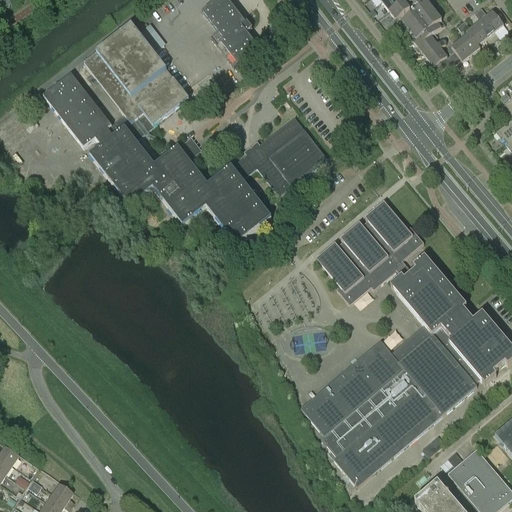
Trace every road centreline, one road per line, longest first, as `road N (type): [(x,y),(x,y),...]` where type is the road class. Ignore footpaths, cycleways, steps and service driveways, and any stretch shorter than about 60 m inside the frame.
road 1 (unclassified): [(185,511),(38,354)]
road 2 (unclassified): [(118,511),(112,486),(45,402),(32,359),(38,354)]
road 3 (tertiary): [(306,0),(412,138)]
road 4 (tertiary): [(424,129),(324,0)]
road 5 (tertiary): [(412,138),(511,256)]
road 6 (tertiary): [(511,235),(424,129)]
